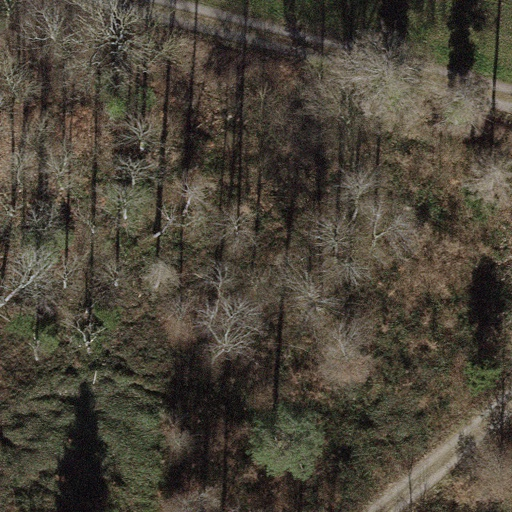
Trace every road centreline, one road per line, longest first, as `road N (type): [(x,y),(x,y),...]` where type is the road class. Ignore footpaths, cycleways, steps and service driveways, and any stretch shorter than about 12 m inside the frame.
road 1 (track): [(95,0),(511,106)]
road 2 (track): [(511,399),(382,511)]
